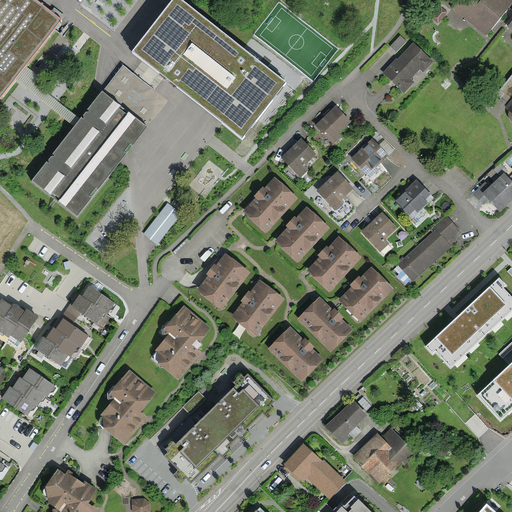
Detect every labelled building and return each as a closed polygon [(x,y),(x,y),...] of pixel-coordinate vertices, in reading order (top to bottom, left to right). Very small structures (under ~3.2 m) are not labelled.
[(0,0),(0,101),(64,22),(36,0),(0,0)] [(288,86),(180,0),(175,0),(131,55),(242,143),(288,86)] [(511,0),(456,0),(450,8),(485,37),(511,3),(511,0)] [(393,46),(399,51),(409,40),(402,35),(393,46)] [(422,72),(430,63),(412,46),(384,77),(402,93),(410,84),(407,81),(418,68),(422,72)] [(511,73),(493,97),(505,106),(504,108),(511,115),(511,73)] [(102,92),(31,182),(76,217),(147,128),(102,92)] [(335,134),(347,123),(335,109),(315,128),(329,144),(337,136),(335,134)] [(300,166),(312,154),(300,141),(280,160),(294,175),(302,168),(300,166)] [(373,168),(385,157),(372,143),(352,162),(367,178),(375,170),(373,168)] [(498,211),(511,196),(511,174),(507,179),(505,177),(490,192),(484,185),(473,196),(479,202),(484,196),(498,211)] [(338,200),(350,189),(337,176),(317,194),(332,210),(340,203),(338,200)] [(293,200),(274,182),(264,193),(262,191),(255,198),(258,201),(246,213),(258,225),(264,219),(270,225),(293,200)] [(409,218),(429,199),(415,183),(394,202),(409,218)] [(181,202),(150,232),(162,244),(193,214),(181,202)] [(323,229),(305,211),(294,222),(292,220),(285,227),(288,230),(276,242),(288,254),(294,248),(300,253),(323,229)] [(383,240),(395,229),(382,216),(362,234),(377,250),(385,243),(383,240)] [(442,241),(455,229),(444,218),(433,229),(435,231),(397,266),(410,281),(447,246),(442,241)] [(356,259),(337,241),(327,252),(325,250),(318,257),(320,260),(309,272),(321,284),(327,278),(333,284),(356,259)] [(245,274),(225,258),(215,270),(213,268),(207,276),(210,278),(199,292),(212,302),(218,296),(224,301),(245,274)] [(388,290),(369,271),(359,282),(357,280),(350,287),(352,289),(340,301),(347,309),(350,305),(361,316),(388,290)] [(511,294),(499,280),(425,348),(449,374),(511,316),(511,294)] [(280,299),(260,284),(250,295),(248,294),(242,301),(245,304),(234,317),(248,328),(253,321),(259,326),(280,299)] [(83,299),(102,312),(105,314),(112,303),(90,288),(83,299)] [(73,308),(95,323),(102,312),(83,299),(80,297),(73,308)] [(0,301),(0,323),(10,308),(0,301)] [(329,349),(347,331),(337,320),(339,318),(332,311),(329,313),(317,301),(305,313),(311,319),(305,324),(329,349)] [(0,323),(0,330),(8,335),(9,334),(23,314),(12,306),(10,308),(0,323)] [(9,334),(21,341),(37,319),(25,311),(23,314),(9,334)] [(163,355),(163,365),(177,377),(197,353),(190,348),(205,330),(182,311),(170,326),(170,331),(164,338),(167,340),(158,351),(163,355)] [(55,331),(75,344),(77,346),(84,336),(62,321),(55,331)] [(45,341),(65,354),(67,355),(75,344),(55,331),(52,330),(45,341)] [(301,379),(319,361),(309,350),(311,348),(304,341),(301,343),(289,331),(277,343),(283,349),(277,354),(301,379)] [(65,354),(45,341),(42,339),(35,350),(57,365),(65,354)] [(511,342),(501,355),(508,360),(511,354),(511,342)] [(511,363),(475,397),(500,424),(511,413),(511,363)] [(23,381),(42,394),(45,396),(52,386),(30,371),(23,381)] [(164,456),(179,470),(176,473),(182,481),(186,477),(191,482),(221,454),(222,457),(230,450),(227,447),(239,435),(242,438),(247,432),(244,429),(263,411),(265,414),(273,407),(270,405),(274,402),(247,374),(244,377),(242,374),(234,382),(236,385),(200,421),(185,436),(176,445),(174,442),(165,450),(168,453),(164,456)] [(107,421),(108,430),(122,442),(141,418),(135,413),(150,395),(127,376),(115,391),(115,396),(109,403),(112,406),(102,416),(107,421)] [(13,391),(33,404),(35,406),(42,394),(23,381),(20,380),(13,391)] [(33,404),(13,391),(10,390),(3,401),(25,415),(33,404)] [(200,391),(183,407),(190,415),(207,398),(200,391)] [(458,391),(447,401),(467,423),(477,414),(458,391)] [(329,428),(342,442),(371,416),(358,402),(329,428)] [(394,427),(384,437),(380,433),(355,457),(360,461),(359,462),(382,486),(417,451),(394,427)] [(333,500),(349,483),(309,444),(288,465),(307,483),(311,478),(333,500)] [(91,511),(92,511),(83,504),(91,493),(67,476),(65,479),(58,474),(49,486),(50,494),(47,499),(58,506),(54,511),(91,511)] [(369,511),(352,495),(336,511),(369,511)] [(132,511),(150,511),(151,511),(150,503),(145,498),(132,499),(132,511)]
